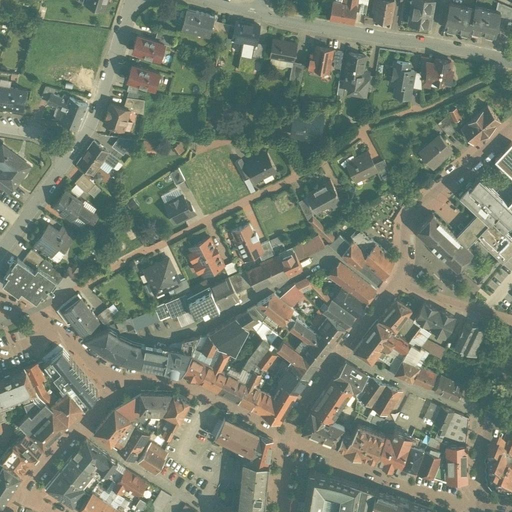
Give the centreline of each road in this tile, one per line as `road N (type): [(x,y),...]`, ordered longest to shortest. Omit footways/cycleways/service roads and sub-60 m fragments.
road 1 (residential): [(298,175),(25,314)]
road 2 (residential): [(145,377),(154,345),(331,259),(386,294)]
road 3 (residential): [(258,12),(505,62)]
road 4 (residential): [(505,62),(490,78),(431,106),(371,122),(298,175)]
road 5 (residential): [(481,508),(379,478),(287,436)]
road 6 (residential): [(511,125),(411,213),(396,279)]
road 7 (residential): [(130,0),(100,94),(70,154)]
road 8 (residential): [(340,351),(481,417)]
road 9 (residential): [(145,377),(177,381),(287,436)]
road 10 (residential): [(205,511),(78,425)]
road 11 (residential): [(511,321),(396,279)]
road 12 (residential): [(70,154),(0,252)]
